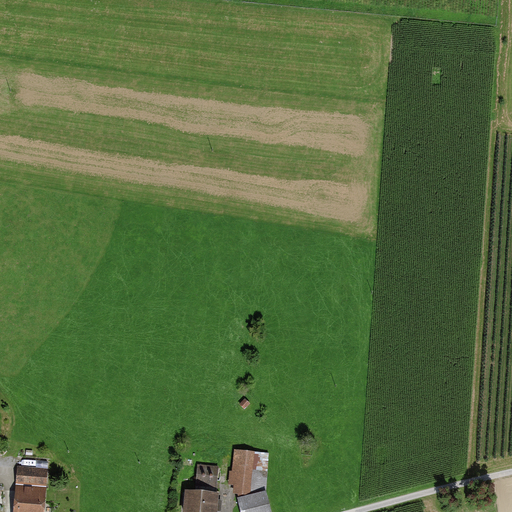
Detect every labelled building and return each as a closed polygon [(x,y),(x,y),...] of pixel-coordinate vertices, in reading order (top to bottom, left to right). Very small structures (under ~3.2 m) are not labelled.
[(247,410),(252,405),(245,399),(240,405),(247,410)] [(256,453),(236,452),(234,472),(230,472),(229,485),(236,486),(236,493),(252,494),(256,453)] [(218,487),(220,467),(197,464),(195,484),(218,487)] [(49,469),(20,467),(19,483),(48,485),(49,469)] [(44,511),(47,489),(18,486),(14,511),(44,511)] [(217,511),(219,492),(186,490),(184,511),(217,511)] [(271,511),(267,493),(239,500),(241,511),(271,511)]
